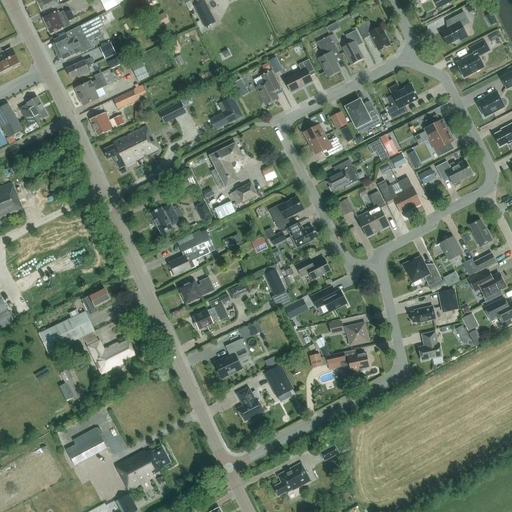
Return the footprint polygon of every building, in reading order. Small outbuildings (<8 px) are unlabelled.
[(56,0),(36,0),(42,11),(58,3),(56,0)] [(434,0),(438,8),(452,1),(450,0),(434,0)] [(203,2),(194,6),(200,17),(209,12),(203,2)] [(472,4),(465,8),(468,14),(475,10),(472,4)] [(71,10),(65,13),(68,20),(69,21),(75,19),(71,10)] [(356,11),(350,14),(353,19),(358,16),(356,11)] [(50,34),(61,29),(65,27),(63,23),(68,20),(65,13),(60,15),(58,12),(54,14),(54,13),(43,18),(50,34)] [(455,26),(441,33),(447,46),(460,39),(461,41),(468,37),(463,27),(470,24),(464,13),(452,19),(455,26)] [(55,40),(54,40),(63,60),(80,52),(81,54),(95,48),(92,41),(103,35),(100,29),(104,26),(99,17),(66,33),(67,34),(55,40)] [(379,52),(391,45),(381,27),(374,31),(369,21),(357,27),(364,40),(371,36),(379,52)] [(346,36),(350,44),(343,48),(352,65),(364,59),(357,47),(363,44),(357,31),(346,36)] [(340,56),(330,36),(317,43),(324,57),(319,59),(328,77),(340,71),(334,59),(340,56)] [(176,48),(172,40),(167,43),(171,51),(176,48)] [(473,54),(456,63),(464,78),(484,68),(478,57),(490,51),(484,41),(470,48),(473,54)] [(110,43),(100,48),(105,59),(115,54),(110,43)] [(0,53),(0,72),(17,64),(10,49),(0,53)] [(228,50),(222,53),(225,58),(230,56),(228,50)] [(283,70),(276,57),(268,61),(275,74),(283,70)] [(87,67),(94,64),(91,58),(85,61),(67,69),(71,79),(78,76),(79,78),(90,72),(87,67)] [(284,80),(291,93),(313,82),(310,77),(316,74),(309,60),(299,65),(302,71),(284,80)] [(94,76),(96,80),(91,83),(91,82),(76,89),(83,105),(99,98),(95,91),(108,85),(107,85),(115,81),(109,69),(94,76)] [(511,70),(500,77),(506,90),(511,86),(511,70)] [(257,88),(266,105),(278,99),(273,90),(280,87),(272,71),(261,77),(265,84),(257,88)] [(246,88),(242,81),(235,84),(239,91),(246,88)] [(418,99),(411,86),(400,91),(398,86),(390,90),(398,105),(388,110),(393,120),(408,112),(405,106),(418,99)] [(133,91),(113,100),(118,109),(138,100),(133,91)] [(497,92),(488,96),(489,97),(477,103),(485,117),(505,107),(497,92)] [(28,104),(20,109),(30,126),(38,122),(48,116),(38,97),(27,103),(28,104)] [(233,97),(224,102),(228,110),(223,113),(229,124),(243,117),(233,97)] [(369,121),(373,128),(381,124),(374,110),(367,114),(360,101),(346,108),(356,127),(369,121)] [(187,113),(181,102),(165,110),(170,121),(187,113)] [(23,130),(8,104),(0,108),(0,123),(11,143),(23,136),(21,131),(23,130)] [(337,130),(348,125),(341,112),(331,118),(337,130)] [(109,131),(113,129),(113,128),(124,124),(120,116),(110,121),(106,113),(101,115),(90,120),(98,136),(109,131)] [(437,115),(426,121),(429,127),(424,129),(430,140),(448,131),(443,120),(440,121),(437,115)] [(511,124),(505,128),(506,129),(494,135),(500,147),(507,143),(508,145),(511,142),(511,124)] [(304,133),(309,144),(325,136),(320,125),(304,133)] [(108,159),(113,156),(119,169),(127,165),(127,166),(159,151),(154,141),(151,143),(148,137),(151,135),(147,126),(113,143),(114,145),(103,150),(108,159)] [(453,141),(448,131),(430,140),(439,157),(454,149),(451,143),(453,141)] [(354,139),(351,133),(344,137),(348,143),(354,139)] [(392,133),(384,137),(393,155),(401,151),(392,133)] [(336,138),(328,142),(325,136),(309,144),(315,155),(326,150),(329,156),(342,150),(336,138)] [(368,146),(372,154),(377,152),(379,157),(386,153),(384,148),(380,140),(368,146)] [(233,168),(235,167),(234,166),(235,164),(236,163),(235,161),(243,157),(236,143),(211,156),(211,155),(209,156),(225,188),(227,187),(226,187),(239,181),(233,168)] [(396,169),(407,164),(402,154),(391,159),(391,160),(388,161),(391,169),(395,167),(396,169)] [(418,158),(411,162),(415,169),(421,166),(418,158)] [(345,189),(358,182),(356,183),(352,175),(357,173),(354,167),(353,167),(350,160),(334,168),(334,169),(337,167),(340,173),(327,180),(333,192),(344,186),(345,188),(344,188),(345,189)] [(472,174),(466,161),(451,169),(447,162),(436,167),(443,180),(449,177),(452,184),(472,174)] [(387,163),(380,166),(383,173),(390,170),(387,163)] [(277,166),(264,171),(267,178),(280,172),(277,166)] [(419,175),(424,185),(437,178),(431,169),(419,175)] [(402,192),(412,209),(421,204),(408,177),(398,182),(402,192)] [(385,181),(378,185),(388,205),(395,202),(401,214),(412,209),(402,192),(396,195),(391,186),(388,187),(385,181)] [(0,219),(22,210),(13,186),(12,183),(4,186),(0,187),(0,219)] [(257,195),(251,184),(237,191),(242,202),(257,195)] [(208,189),(203,192),(206,198),(212,196),(208,189)] [(376,209),(368,213),(378,232),(389,226),(380,209),(386,206),(378,192),(369,196),(376,209)] [(297,197),(279,206),(283,214),(274,219),(279,230),(290,224),(287,219),(304,210),(297,197)] [(341,203),(346,214),(354,211),(348,199),(341,203)] [(219,220),(236,212),(231,201),(214,209),(219,220)] [(196,207),(203,221),(212,217),(205,202),(196,207)] [(162,233),(172,228),(171,226),(180,222),(179,219),(183,216),(179,208),(174,211),(171,205),(162,210),(162,208),(151,213),(150,214),(161,234),(162,233)] [(378,232),(368,213),(357,218),(367,237),(378,232)] [(492,241),(485,227),(484,227),(481,220),(470,226),(474,233),(473,233),(480,247),(492,241)] [(309,229),(308,228),(303,231),(299,224),(288,229),(291,237),(286,239),(282,232),(270,239),(274,246),(286,239),(286,240),(291,237),(297,248),(314,240),(314,238),(317,236),(313,227),(309,229)] [(175,277),(196,267),(193,261),(210,253),(209,251),(214,249),(205,229),(193,235),(195,239),(180,246),(184,256),(169,263),(172,270),(171,271),(173,276),(174,275),(175,277)] [(468,233),(462,237),(465,243),(472,239),(468,233)] [(251,243),(257,254),(269,249),(263,237),(251,243)] [(437,246),(440,245),(443,252),(445,251),(450,260),(461,254),(453,238),(454,238),(454,237),(437,246)] [(491,254),(475,262),(480,271),(496,263),(491,254)] [(433,265),(434,266),(427,270),(421,257),(409,263),(409,261),(402,265),(405,272),(407,271),(412,283),(424,277),(429,287),(442,280),(434,265),(433,265)] [(296,265),(302,277),(309,273),(313,280),(330,271),(324,259),(312,264),(309,259),(296,265)] [(465,269),(469,276),(479,272),(472,259),(466,262),(468,267),(465,269)] [(284,271),(287,277),(294,274),(291,268),(284,271)] [(274,296),(277,294),(285,290),(275,269),(264,274),(265,275),(274,296)] [(474,290),(480,287),(487,301),(479,305),(479,306),(502,294),(501,294),(499,290),(506,287),(499,274),(491,278),(488,270),(469,280),(474,290)] [(255,279),(265,275),(264,274),(263,271),(254,275),(255,279)] [(455,273),(444,278),(448,286),(459,281),(455,273)] [(198,286),(195,281),(190,283),(191,284),(180,289),(179,290),(185,303),(186,303),(195,300),(201,297),(201,296),(206,294),(206,295),(215,290),(209,278),(200,282),(201,285),(198,286)] [(245,282),(233,288),(238,297),(250,290),(245,282)] [(317,308),(325,304),(329,312),(347,303),(341,291),(335,294),(332,286),(311,297),(317,308)] [(110,300),(105,289),(90,297),(90,296),(82,300),(90,316),(98,312),(95,307),(110,300)] [(440,293),(444,312),(458,309),(454,290),(440,293)] [(0,327),(13,320),(0,295),(0,327)] [(210,303),(213,309),(208,311),(208,310),(200,313),(201,314),(193,318),(198,329),(207,326),(207,327),(214,324),(212,320),(219,317),(221,321),(228,318),(222,304),(230,300),(227,295),(210,303)] [(504,298),(495,303),(484,308),(490,320),(498,316),(504,328),(511,324),(509,319),(511,317),(511,302),(507,305),(504,298)] [(308,310),(303,299),(284,308),(290,320),(308,310)] [(466,303),(460,307),(464,314),(470,310),(466,303)] [(413,323),(417,322),(417,323),(436,319),(433,307),(414,311),(415,312),(411,313),(413,323)] [(83,337),(94,331),(95,331),(86,312),(39,334),(48,353),(83,337)] [(479,326),(472,313),(462,318),(468,332),(479,326)] [(263,331),(258,322),(248,327),(253,336),(263,331)] [(329,324),(332,334),(343,332),(341,322),(329,324)] [(347,328),(351,345),(368,341),(364,324),(347,328)] [(467,334),(463,326),(456,330),(460,338),(467,334)] [(104,350),(100,341),(99,341),(94,331),(83,337),(101,374),(113,368),(111,364),(124,358),(125,360),(134,355),(127,341),(119,345),(118,343),(104,350)] [(438,343),(435,332),(422,335),(424,347),(419,348),(422,361),(442,357),(439,343),(438,343)] [(323,338),(315,342),(319,350),(320,349),(325,347),(326,346),(323,338)] [(220,380),(242,370),(237,359),(248,354),(242,340),(226,347),(226,348),(228,347),(232,355),(215,363),(219,372),(217,372),(220,380)] [(340,362),(345,361),(343,353),(321,358),(323,366),(328,365),(328,368),(338,366),(338,368),(341,368),(340,362)] [(348,357),(349,362),(341,364),(343,373),(345,376),(349,377),(353,376),(356,373),(357,370),(369,367),(366,353),(348,357)] [(309,356),(312,369),(323,366),(320,354),(309,356)] [(263,373),(276,399),(278,398),(290,391),(277,366),(263,373)] [(69,369),(60,373),(65,383),(66,383),(67,383),(75,398),(73,399),(75,402),(83,398),(69,369)] [(67,401),(73,398),(66,383),(59,387),(67,401)] [(242,403),(243,402),(245,405),(238,409),(245,422),(264,412),(257,399),(255,400),(249,388),(237,395),(242,403)] [(75,466),(107,449),(98,432),(66,450),(75,466)] [(320,452),(325,462),(340,454),(335,444),(320,452)] [(129,491),(155,477),(154,474),(162,470),(161,468),(171,463),(162,447),(152,453),(151,451),(147,453),(145,451),(116,466),(129,491)] [(287,494),(311,481),(301,464),(278,476),(282,483),(274,487),(278,496),(286,492),(287,494)] [(121,511),(134,511),(137,511),(128,495),(115,502),(121,511)]
